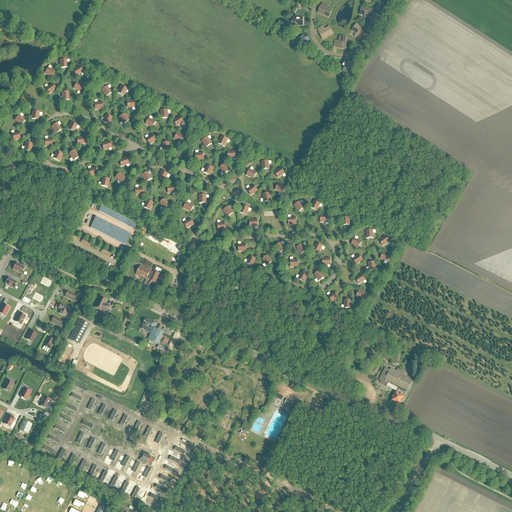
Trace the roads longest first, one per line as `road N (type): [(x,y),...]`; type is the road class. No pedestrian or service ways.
road 1 (tertiary): [(439,439),(0,227)]
road 2 (unknown): [(155,417),(93,394),(67,429),(69,447),(131,477)]
road 3 (track): [(334,511),(193,441)]
road 4 (track): [(176,333),(150,388),(150,407),(193,441)]
road 5 (track): [(184,319),(176,333),(208,366),(254,380),(250,396)]
